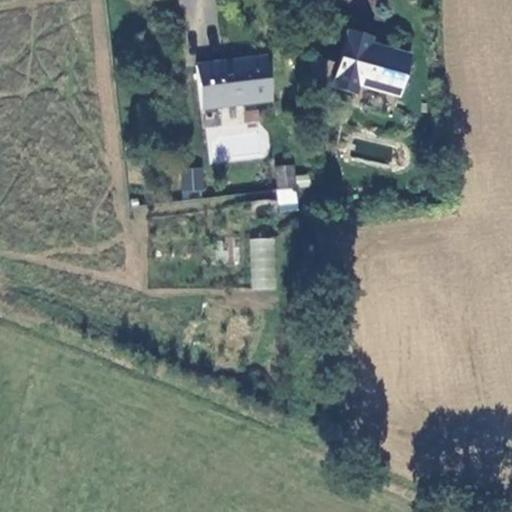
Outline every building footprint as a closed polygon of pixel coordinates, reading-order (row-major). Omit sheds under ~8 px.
[(398,97),(410,59),(368,46),(370,39),(351,33),(334,88),(353,94),(356,84),(398,97)] [(203,110),(272,105),(267,61),(200,65),(203,110)] [(275,165),(274,186),(294,187),(294,165),(275,165)] [(182,168),(183,194),(205,193),(203,167),(182,168)] [(277,206),(296,205),(295,189),(277,190),(277,206)] [(251,238),(250,289),(275,290),(276,238),(251,238)]
